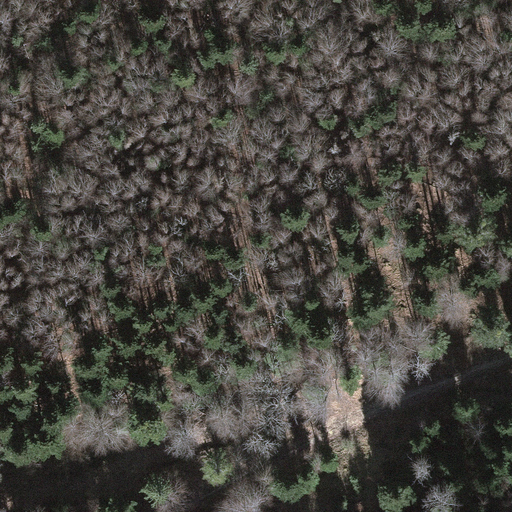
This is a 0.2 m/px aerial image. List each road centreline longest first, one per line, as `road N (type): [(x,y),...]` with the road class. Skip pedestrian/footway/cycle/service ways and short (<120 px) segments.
road 1 (track): [(511,347),(361,412),(167,511)]
road 2 (track): [(361,412),(309,407),(201,425),(0,500)]
